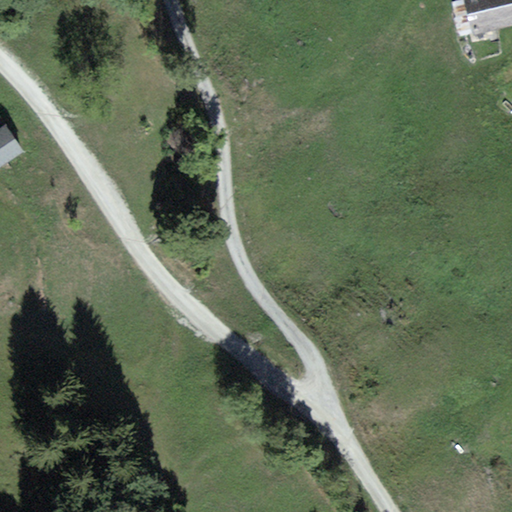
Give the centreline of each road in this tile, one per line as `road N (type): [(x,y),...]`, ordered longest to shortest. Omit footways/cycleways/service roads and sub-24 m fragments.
road 1 (unclassified): [(0,58),(65,134),(155,267),(261,369),(317,401),(389,511)]
road 2 (track): [(172,0),(216,101),(227,209),(244,263),(310,349),(317,401)]
